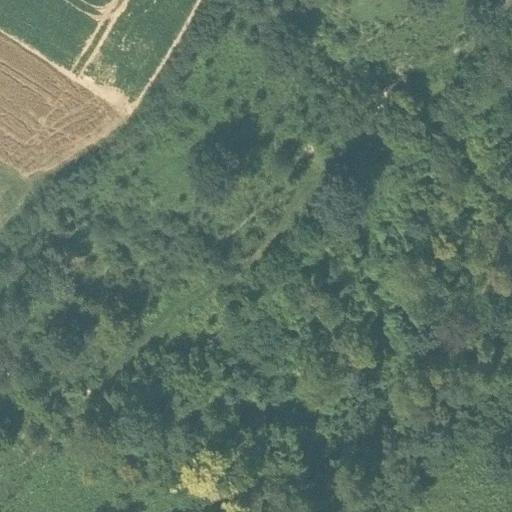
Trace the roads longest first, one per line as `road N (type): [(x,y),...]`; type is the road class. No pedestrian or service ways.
road 1 (track): [(56,423),(172,321),(257,263),(405,85),(466,48),(503,0)]
road 2 (track): [(511,292),(329,453)]
